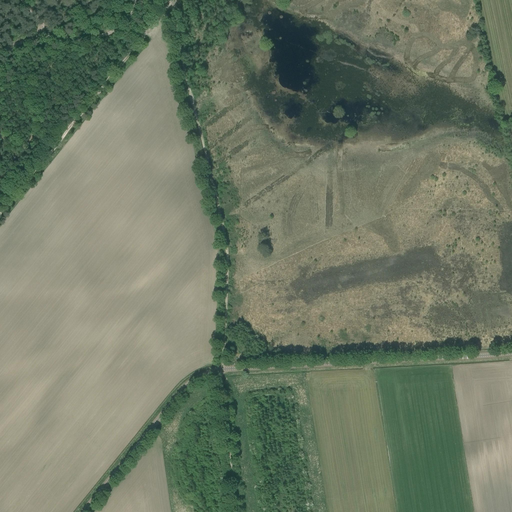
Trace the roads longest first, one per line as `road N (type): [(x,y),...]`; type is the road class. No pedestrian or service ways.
road 1 (track): [(170,1),(224,236),(219,378),(234,511)]
road 2 (unclassified): [(86,511),(173,403),(213,369),(511,350)]
road 3 (track): [(170,1),(0,210)]
road 4 (track): [(21,0),(43,31),(60,39),(125,25),(136,0)]
